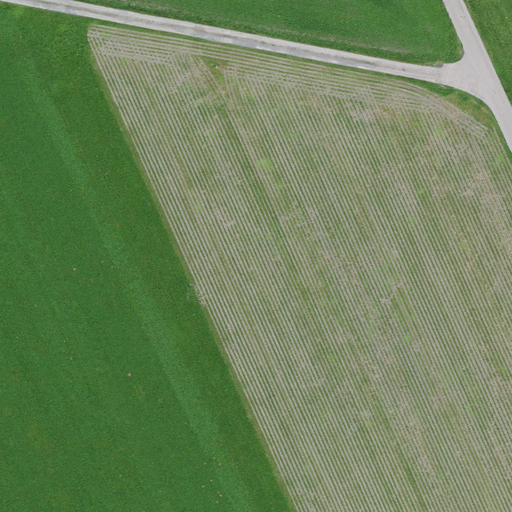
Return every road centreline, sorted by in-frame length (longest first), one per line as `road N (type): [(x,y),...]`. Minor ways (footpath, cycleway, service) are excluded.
road 1 (track): [(489,87),(15,0)]
road 2 (track): [(511,135),(449,0)]
